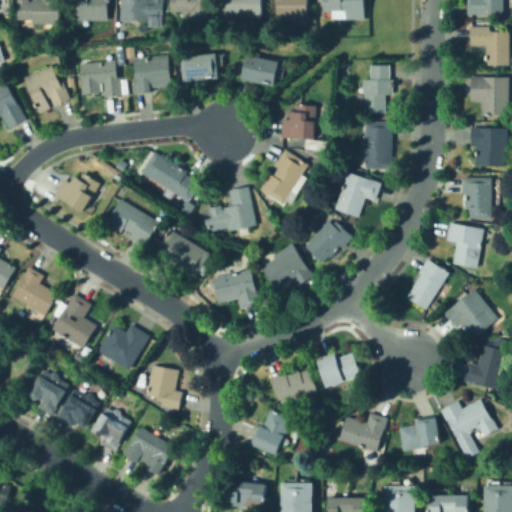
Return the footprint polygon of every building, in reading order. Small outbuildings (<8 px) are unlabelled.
[(62,0),(61,24),(34,24),(34,20),(19,20),(18,4),(18,0),(62,0)] [(112,0),(112,1),(110,1),(110,20),(79,20),(79,0),(112,0)] [(165,0),(165,2),(165,18),(151,18),(151,21),(122,21),(122,0),(165,0)] [(212,0),(212,19),(191,18),(191,12),(172,12),(172,0),(212,0)] [(264,0),(264,18),(228,18),(228,0),(264,0)] [(309,0),(309,20),(278,20),(278,0),(309,0)] [(366,0),(366,20),(347,20),(347,12),(324,12),(324,0),(366,0)] [(504,0),(504,14),(483,14),(468,14),(468,0),(504,0)] [(511,31),(511,65),(487,65),(487,46),(472,46),(472,26),(490,26),(490,31),(511,31)] [(221,78),(185,81),(183,56),(219,53),(221,78)] [(160,92),(135,94),(134,87),(136,87),(135,74),(137,74),(135,58),(170,54),(173,85),(160,87),(160,92)] [(282,62),(277,86),(243,79),(249,55),(282,62)] [(117,60),(119,77),(122,77),(124,96),(106,97),(105,84),(102,84),(103,92),(84,94),(84,84),(82,63),(117,60)] [(54,65),(61,82),(64,81),(72,99),(56,106),(52,98),(48,99),(52,108),(42,113),(26,77),(54,65)] [(391,65),(391,79),(394,79),(395,95),(387,95),(387,112),(365,113),(364,79),(372,79),(372,65),(391,65)] [(510,77),(510,115),(483,115),(483,101),(472,101),(472,76),(484,76),(484,77),(510,77)] [(0,87),(7,84),(19,105),(20,104),(29,119),(11,129),(3,115),(0,116),(0,87)] [(319,106),(317,139),(284,137),(284,119),(292,120),(292,111),(298,112),(299,105),(319,106)] [(394,122),(394,168),(367,168),(367,121),(394,122)] [(509,127),(509,151),(506,151),(506,166),(478,166),(477,146),(472,146),(472,127),(509,127)] [(307,150),(307,140),(331,142),(330,151),(307,150)] [(311,164),(285,204),(261,188),(271,172),(275,175),(281,167),(277,164),(287,149),(311,164)] [(358,161),(351,154),(359,149),(365,155),(358,161)] [(201,183),(191,201),(144,172),(156,151),(189,172),(188,175),(201,183)] [(121,161),(129,165),(124,173),(116,169),(121,161)] [(85,172),(102,183),(94,198),(84,212),(55,194),(65,178),(72,183),(76,176),(81,179),(85,172)] [(384,183),(377,201),(367,198),(361,217),(337,209),(350,172),(372,179),(384,183)] [(494,177),(494,218),(470,218),(471,209),(468,209),(468,194),(464,194),(464,177),(494,177)] [(250,186),(259,225),(231,231),(230,228),(215,231),(208,226),(207,219),(214,218),(212,214),(211,208),(223,205),(224,210),(226,209),(226,207),(234,205),(231,190),(250,186)] [(161,222),(146,246),(131,237),(134,233),(125,228),(123,231),(108,222),(122,198),(161,222)] [(187,203),(195,208),(189,218),(180,213),(187,203)] [(331,220),(335,224),(337,221),(355,237),(345,249),(342,246),(332,257),(330,256),(325,262),(323,260),(321,261),(316,254),(307,247),(331,220)] [(486,229),(479,268),(454,263),(458,241),(448,239),(451,223),(486,229)] [(212,253),(197,277),(180,267),(183,263),(174,258),(172,262),(157,253),(171,229),(212,253)] [(316,276),(300,286),(297,281),(280,292),(264,267),(277,259),(275,255),(294,243),(311,270),(316,276)] [(0,256),(18,267),(5,289),(0,286),(0,247),(3,249),(0,254),(0,256)] [(451,272),(428,309),(408,296),(422,274),(420,272),(429,258),(451,272)] [(59,293),(47,315),(14,296),(25,276),(31,266),(46,274),(41,283),(59,293)] [(253,269),(258,291),(259,290),(262,304),(243,308),(240,298),(220,302),(215,277),(253,269)] [(477,288),(497,313),(493,317),(497,321),(475,339),(462,324),(458,327),(445,312),(451,308),(452,309),(477,288)] [(99,325),(85,348),(54,329),(76,293),(93,304),(85,317),(99,325)] [(115,324),(128,331),(132,324),(151,336),(131,370),(99,351),(115,324)] [(509,340),(506,350),(509,350),(499,389),(464,380),(469,362),(479,365),(485,344),(496,347),(498,341),(509,340)] [(355,353),(363,376),(328,387),(320,361),(338,355),(338,358),(355,353)] [(184,392),(180,410),(164,406),(165,398),(148,394),(154,365),(180,370),(177,391),(184,392)] [(310,369),(319,391),(286,404),(284,398),(280,400),(271,378),(286,372),(287,375),(300,369),(301,372),(310,369)] [(46,370),(51,373),(55,372),(59,374),(60,378),(71,384),(58,406),(59,407),(54,416),(39,407),(44,399),(42,398),(37,400),(33,397),(31,393),(46,370)] [(77,388),(88,394),(92,393),(95,395),(96,399),(102,403),(88,426),(76,419),(72,426),(59,418),(77,388)] [(482,398),(499,426),(485,436),(480,428),(471,433),(481,452),(469,459),(442,410),(459,400),(463,408),(482,398)] [(108,406),(115,410),(119,409),(122,411),(123,415),(134,421),(116,451),(103,443),(107,436),(104,435),(103,436),(93,431),(108,406)] [(294,418),(285,437),(278,455),(255,445),(256,444),(252,442),(258,427),(261,428),(262,425),(265,426),(272,409),(294,418)] [(390,418),(386,431),(385,430),(378,451),(341,440),(348,416),(368,422),(371,412),(390,418)] [(425,447),(405,451),(401,428),(418,425),(417,421),(422,420),(422,418),(437,415),(442,443),(425,446),(425,447)] [(159,435),(144,462),(141,460),(139,463),(133,460),(134,459),(126,454),(143,426),(159,435)] [(159,435),(144,462),(148,464),(146,468),(151,471),(152,469),(160,474),(176,445),(159,435)] [(0,478),(3,479),(3,483),(13,485),(8,505),(0,503),(0,478)] [(249,482),(246,507),(234,505),(234,503),(229,502),(231,480),(249,482)] [(249,482),(246,507),(259,508),(259,505),(265,506),(267,484),(249,482)] [(298,483),(298,511),(283,511),(283,483),(298,483)] [(314,483),(314,511),(298,511),(298,483),(314,483)] [(402,485),(402,511),(386,511),(386,485),(402,485)] [(418,485),(418,511),(402,511),(402,485),(418,485)] [(501,485),(501,511),(485,511),(485,485),(501,485)] [(511,485),(511,511),(501,511),(501,485),(511,485)] [(450,496),(450,511),(469,511),(469,495),(450,496)] [(450,496),(450,511),(431,511),(431,496),(450,496)] [(347,497),(347,511),(329,511),(329,498),(347,497)] [(347,497),(347,511),(366,511),(366,497),(347,497)]
